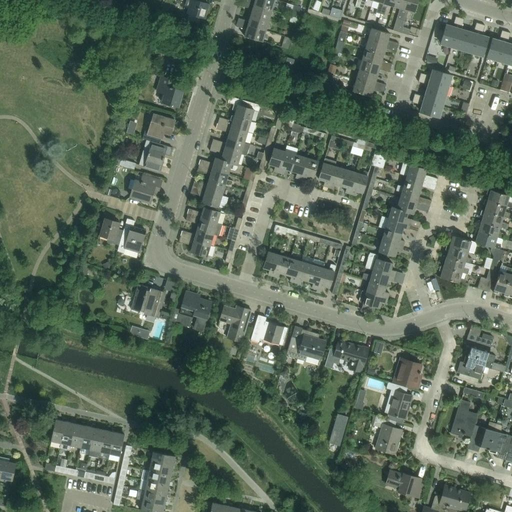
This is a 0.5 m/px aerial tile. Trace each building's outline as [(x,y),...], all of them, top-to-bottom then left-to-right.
[(177,0),(177,1),(183,2),(182,5),(189,7),(187,12),(204,17),(209,3),(197,0),(177,0)] [(272,10),(274,0),(254,0),(255,0),(254,0),(243,0),(243,1),(272,10)] [(379,13),(383,0),(372,0),(378,2),(375,12),(379,13)] [(393,6),(394,0),(383,0),(379,13),(384,15),(387,4),(393,6)] [(397,31),(406,0),(394,0),(393,6),(399,8),(393,30),(397,31)] [(418,0),(406,0),(397,31),(408,35),(410,29),(403,27),(408,10),(414,12),(418,0)] [(268,20),(272,10),(243,1),(242,6),(252,9),(250,15),(268,20)] [(341,15),(343,7),(333,3),(330,12),(341,15)] [(317,16),(319,6),(308,4),(306,13),(317,16)] [(300,6),(294,5),(290,15),(297,17),(300,6)] [(265,30),(268,20),(250,15),(248,21),(238,18),(237,22),(265,30)] [(449,52),(450,46),(459,17),(455,16),(452,27),(446,25),(438,49),(449,52)] [(461,49),(466,31),(461,29),(464,19),(459,17),(450,46),(461,49)] [(347,32),(350,21),(343,20),(340,31),(347,32)] [(262,41),(265,30),(237,22),(236,26),(246,29),(244,36),(262,41)] [(471,52),(480,24),(476,22),(473,33),(466,31),(461,49),(471,52)] [(482,56),(488,37),(481,35),(484,25),(480,24),(471,52),(482,56)] [(387,40),(389,33),(371,28),(368,39),(397,47),(398,43),(387,40)] [(497,60),(505,31),(501,30),(498,40),(492,38),(486,57),(497,60)] [(344,43),(347,32),(340,31),(337,41),(344,43)] [(508,63),(511,47),(511,44),(507,43),(510,33),(505,31),(497,60),(508,63)] [(385,48),(395,51),(397,47),(368,39),(365,49),(383,54),(385,48)] [(341,53),(344,43),(337,41),(334,51),(341,53)] [(381,60),(383,54),(365,49),(362,59),(390,68),(392,64),(381,60)] [(287,57),(284,66),(292,68),(294,59),(287,57)] [(379,69),(389,72),(390,68),(362,59),(359,70),(377,75),(379,69)] [(448,85),(451,75),(433,69),(431,76),(420,73),(419,77),(448,85)] [(375,81),(377,75),(359,70),(356,80),(384,89),(385,84),(375,81)] [(178,107),(183,90),(174,88),(177,81),(161,76),(156,91),(164,93),(161,102),(178,107)] [(445,96),(448,85),(419,77),(418,81),(428,84),(427,90),(445,96)] [(502,78),(499,94),(508,96),(511,80),(502,78)] [(373,90),(383,93),(384,89),(356,80),(352,91),(371,96),(373,90)] [(442,106),(445,96),(427,90),(425,96),(414,93),(413,98),(442,106)] [(258,111),(260,105),(229,96),(228,102),(233,104),(232,109),(236,110),(234,116),(250,120),(253,110),(258,111)] [(438,117),(442,106),(413,98),(412,102),(422,105),(420,112),(438,117)] [(174,120),(168,118),(154,114),(149,129),(145,128),(142,138),(152,141),(152,142),(159,143),(163,132),(170,134),(174,120)] [(247,132),(250,120),(234,116),(232,121),(219,117),(217,123),(247,132)] [(244,143),(247,132),(217,123),(216,128),(229,132),(227,138),(244,143)] [(249,144),(244,143),(227,138),(226,143),(213,139),(211,144),(240,153),(246,155),(249,144)] [(363,149),(364,145),(365,141),(357,139),(356,143),(353,142),(352,146),(363,149)] [(164,154),(168,155),(170,155),(172,147),(159,143),(152,142),(144,166),(159,170),(162,160),(163,160),(164,157),(163,157),(164,154)] [(237,164),(240,153),(211,144),(209,150),(222,154),(221,159),(237,164)] [(278,172),(284,151),(274,148),(269,164),(275,166),(273,171),(278,172)] [(290,170),(295,154),(284,151),(278,172),(283,174),(285,169),(290,170)] [(300,179),(307,157),(295,154),(290,170),(297,172),(295,177),(300,179)] [(236,170),(237,164),(221,159),(215,157),(213,163),(200,159),(198,165),(228,173),(230,168),(236,170)] [(313,177),(318,161),(307,157),(300,179),(305,180),(307,175),(313,177)] [(135,170),(137,164),(119,159),(117,165),(135,170)] [(327,187),(334,166),(323,162),(318,179),(324,181),(323,185),(327,187)] [(424,175),(426,169),(403,162),(400,173),(406,175),(436,184),(438,178),(424,175)] [(226,179),(228,173),(198,165),(197,170),(210,174),(208,179),(225,184),(231,186),(232,181),(226,179)] [(340,185),(345,169),(334,166),(327,187),(333,188),(334,184),(340,185)] [(349,193),(356,172),(345,169),(340,185),(346,187),(345,192),(349,193)] [(362,192),(367,176),(356,172),(349,193),(355,195),(356,190),(362,192)] [(158,190),(159,187),(161,180),(143,175),(141,182),(135,180),(135,181),(130,180),(127,189),(132,191),(130,196),(149,202),(153,189),(158,190)] [(421,186),(434,190),(436,184),(406,175),(403,186),(419,191),(421,186)] [(221,195),(225,184),(208,179),(207,185),(194,181),(192,187),(221,195)] [(418,196),(419,191),(403,186),(397,184),(396,190),(401,192),(400,197),(430,206),(431,200),(418,196)] [(222,208),(225,197),(221,195),(192,187),(190,192),(203,196),(202,202),(222,208)] [(511,202),(507,201),(509,195),(488,189),(486,194),(489,195),(488,200),(506,205),(506,206),(511,207),(511,205),(511,202)] [(414,208),(428,212),(430,206),(400,197),(397,208),(392,206),(391,206),(413,213),(414,208)] [(504,211),(506,206),(506,205),(488,200),(484,199),(483,204),(486,205),(485,210),(503,216),(502,216),(508,218),(510,213),(504,211)] [(420,222),(406,218),(408,212),(413,213),(391,206),(391,208),(389,208),(387,215),(389,216),(388,218),(419,227),(420,222)] [(189,208),(187,214),(217,223),(220,212),(203,207),(202,212),(189,208)] [(501,222),(502,216),(503,216),(485,210),(481,209),(480,214),(483,215),(482,221),(481,221),(499,226),(505,228),(507,223),(501,222)] [(221,224),(217,223),(187,214),(185,220),(198,224),(197,229),(213,234),(218,235),(221,224)] [(117,228),(119,222),(105,218),(100,235),(108,238),(107,242),(119,245),(123,230),(117,228)] [(139,252),(145,230),(133,226),(134,220),(127,218),(123,230),(119,245),(117,250),(124,252),(125,248),(139,252)] [(417,232),(419,227),(388,218),(385,229),(401,233),(403,227),(417,232)] [(498,232),(499,226),(481,221),(482,221),(478,220),(477,225),(480,226),(478,231),(496,237),(502,239),(504,234),(498,232)] [(286,232),(286,228),(276,224),(274,231),(285,235),(286,232)] [(210,245),(213,234),(197,229),(195,234),(182,230),(180,236),(210,245)] [(399,239),(401,233),(385,229),(382,239),(403,246),(404,241),(399,239)] [(495,242),(496,237),(478,231),(475,230),(474,235),(477,236),(475,241),(472,240),(472,241),(477,242),(495,248),(499,249),(501,244),(495,242)] [(472,241),(465,239),(449,234),(448,239),(451,240),(450,245),(449,246),(468,251),(467,251),(473,253),(477,242),(472,241)] [(207,256),(210,245),(180,236),(179,242),(192,246),(190,251),(207,256)] [(401,251),(403,246),(382,239),(378,251),(395,256),(396,249),(401,251)] [(466,257),(467,251),(468,251),(449,246),(450,245),(446,244),(445,249),(448,250),(446,256),(464,261),(464,262),(470,263),(472,259),(466,257)] [(503,250),(499,249),(495,248),(492,259),(498,260),(500,259),(503,250)] [(272,275),(279,254),(268,251),(263,268),(269,269),(268,274),(272,275)] [(376,258),(377,254),(369,252),(365,267),(373,269),(394,275),(395,271),(390,269),(392,263),(376,258)] [(285,274),(290,258),(279,254),(272,275),(278,277),(279,272),(285,274)] [(463,267),(464,262),(464,261),(446,256),(443,255),(442,260),(445,261),(443,266),(461,272),(467,274),(469,269),(463,267)] [(294,282),(301,261),(290,258),(285,274),(291,276),(290,281),(294,282)] [(316,289),(324,262),(313,258),(312,264),(307,281),(313,282),(311,287),(316,289)] [(495,270),(498,260),(492,259),(489,269),(495,270)] [(307,281),(312,264),(301,261),(294,282),(299,284),(301,279),(307,281)] [(329,287),(336,265),(324,262),(316,289),(321,290),(323,285),(329,287)] [(460,277),(461,272),(443,266),(440,265),(438,270),(442,271),(440,276),(437,275),(437,276),(464,284),(465,279),(460,277)] [(509,274),(510,274),(511,268),(506,267),(505,273),(499,271),(493,292),(498,293),(499,290),(504,292),(509,274)] [(387,279),(392,281),(394,275),(373,269),(371,275),(363,272),(362,278),(369,280),(386,285),(387,279)] [(492,280),(495,270),(489,269),(486,278),(492,280)] [(511,274),(510,274),(509,274),(504,292),(503,295),(508,296),(509,293),(511,294),(511,274)] [(483,290),(486,278),(480,276),(477,288),(483,290)] [(488,291),(492,280),(486,278),(483,290),(488,291)] [(384,291),(386,285),(369,280),(366,291),(387,298),(389,293),(384,291)] [(338,295),(341,284),(335,282),(331,293),(338,295)] [(164,291),(163,291),(154,289),(153,291),(147,289),(147,287),(137,284),(130,309),(156,316),(164,291)] [(386,303),(387,298),(366,291),(362,290),(358,301),(363,302),(361,308),(372,312),(374,306),(379,307),(381,301),(386,303)] [(203,331),(212,302),(185,294),(180,309),(174,307),(170,321),(190,327),(193,315),(197,316),(193,328),(203,331)] [(251,310),(244,307),(236,305),(235,309),(224,305),(219,320),(231,323),(227,337),(241,342),(251,310)] [(265,321),(266,317),(258,314),(250,339),(259,342),(260,338),(282,345),(287,327),(265,321)] [(149,342),(160,344),(164,326),(153,323),(149,342)] [(319,334),(307,330),(302,328),(299,338),(291,336),(286,355),(305,361),(307,355),(320,359),(325,341),(318,338),(319,334)] [(169,332),(168,337),(166,343),(172,345),(175,334),(169,332)] [(492,340),(476,336),(468,333),(465,344),(471,346),(469,353),(468,353),(467,354),(493,362),(495,355),(488,353),(492,340)] [(362,346),(338,339),(333,355),(340,357),(339,358),(351,361),(349,369),(360,372),(362,365),(364,365),(369,347),(362,345),(362,346)] [(511,347),(503,371),(511,373),(511,347)] [(480,379),(484,366),(503,372),(505,366),(493,362),(467,354),(465,363),(460,361),(456,372),(480,379)] [(417,388),(419,381),(420,379),(417,378),(419,373),(420,373),(420,371),(419,371),(421,364),(400,358),(393,381),(417,388)] [(405,418),(412,395),(405,393),(407,387),(388,381),(386,388),(394,390),(387,413),(405,418)] [(484,392),(469,388),(468,394),(482,398),(484,392)] [(466,414),(470,402),(461,399),(451,432),(449,432),(448,432),(461,436),(461,437),(462,437),(463,433),(471,436),(474,424),(476,417),(466,414)] [(337,413),(329,441),(339,444),(347,416),(337,413)] [(394,454),(402,429),(394,427),(396,421),(376,415),(373,425),(381,428),(375,448),(394,454)] [(60,443),(65,421),(65,420),(62,419),(62,420),(55,419),(50,441),(60,443)] [(70,445),(75,423),(75,422),(72,421),(71,423),(65,421),(60,443),(70,445)] [(488,449),(496,423),(488,421),(486,428),(474,424),(471,436),(467,448),(478,451),(480,446),(487,448),(486,448),(488,449)] [(80,447),(85,425),(84,425),(85,424),(82,423),(81,425),(75,423),(70,445),(80,447)] [(505,460),(511,437),(511,435),(500,432),(502,425),(496,423),(488,449),(496,451),(495,456),(505,460)] [(90,449),(95,427),(94,427),(94,426),(91,425),(91,427),(85,425),(80,447),(90,449)] [(100,452),(104,430),(104,428),(101,427),(101,429),(95,427),(90,449),(100,452)] [(109,454),(114,432),(114,430),(111,430),(111,431),(104,430),(100,452),(109,454)] [(119,456),(124,434),(124,432),(121,432),(120,433),(114,432),(109,454),(119,456)] [(132,446),(126,445),(123,455),(129,457),(132,446)] [(173,462),(175,456),(153,451),(151,461),(172,466),(173,465),(174,466),(175,463),(173,462)] [(0,477),(11,480),(15,463),(8,462),(9,459),(4,458),(0,474),(0,477)] [(171,472),(172,466),(151,461),(148,471),(170,476),(171,475),(172,475),(172,472),(171,472)] [(54,471),(55,465),(46,463),(44,469),(54,471)] [(74,475),(75,469),(65,467),(64,473),(74,475)] [(84,477),(85,472),(75,469),(74,475),(84,477)] [(424,479),(423,479),(403,473),(403,474),(390,470),(386,483),(399,487),(398,491),(418,497),(424,479)] [(169,482),(170,476),(148,471),(146,481),(168,486),(168,485),(170,485),(170,482),(169,482)] [(94,480),(95,474),(85,472),(84,477),(94,480)] [(104,482),(105,476),(95,474),(94,480),(104,482)] [(167,492),(168,489),(168,486),(146,481),(144,491),(166,496),(166,495),(168,495),(168,492),(167,492)] [(474,494),(456,488),(456,487),(455,486),(454,486),(453,486),(453,487),(452,487),(452,488),(445,485),(447,481),(446,481),(441,496),(436,495),(435,495),(435,496),(434,496),(431,509),(424,507),(425,504),(424,504),(421,511),(437,511),(440,503),(445,504),(445,506),(448,506),(448,505),(464,510),(462,511),(463,511),(469,493),(474,494)] [(165,501),(166,496),(144,491),(142,501),(164,506),(164,504),(165,505),(166,502),(165,501)] [(163,511),(164,506),(142,501),(140,510),(149,511),(163,511),(164,511),(163,511)] [(220,511),(222,504),(222,503),(219,502),(219,504),(212,502),(210,511),(220,511)]
